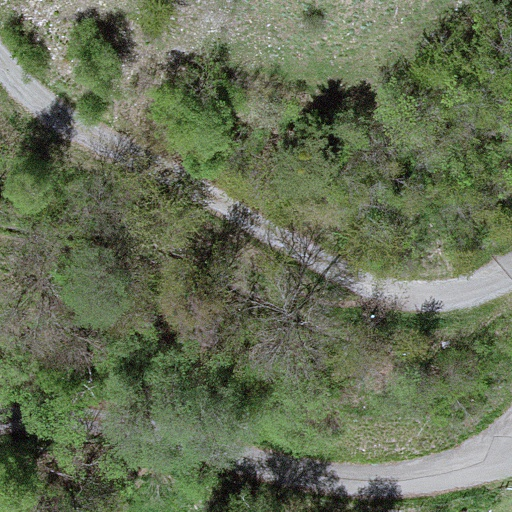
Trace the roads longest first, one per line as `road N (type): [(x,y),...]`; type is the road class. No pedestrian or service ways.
road 1 (track): [(511,271),(436,298),(406,298),(365,283),(62,121),(0,64)]
road 2 (unclassified): [(0,423),(80,416),(154,428),(267,465),(350,480),(438,474),(511,450)]
